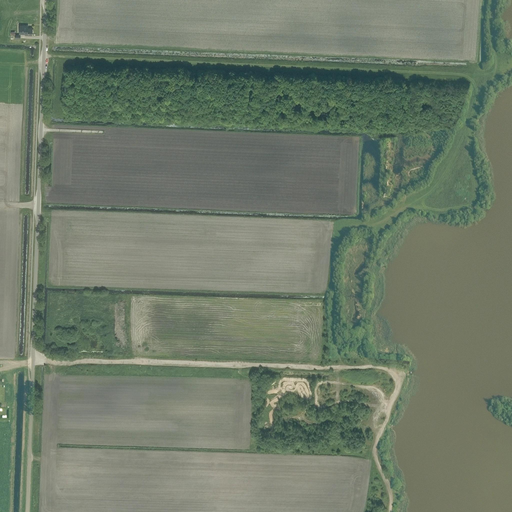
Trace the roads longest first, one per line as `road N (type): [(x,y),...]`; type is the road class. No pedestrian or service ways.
road 1 (unclassified): [(27,511),(45,0)]
road 2 (track): [(348,367),(32,359),(0,369)]
road 3 (track): [(348,367),(378,367),(395,378),(375,454),(390,511)]
